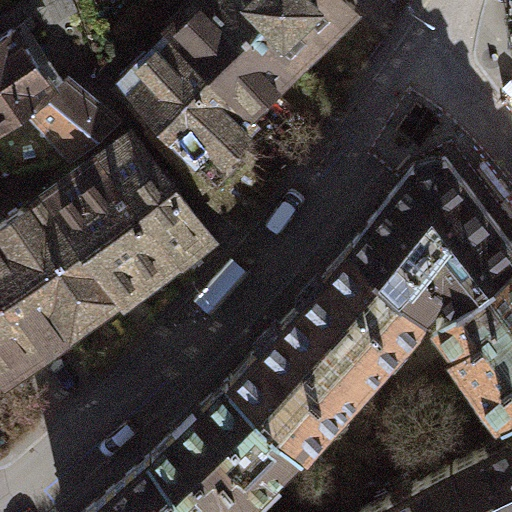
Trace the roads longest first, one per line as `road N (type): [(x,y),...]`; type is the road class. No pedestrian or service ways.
road 1 (residential): [(425,57),(381,135),(218,326),(0,505)]
road 2 (residential): [(511,148),(425,57)]
